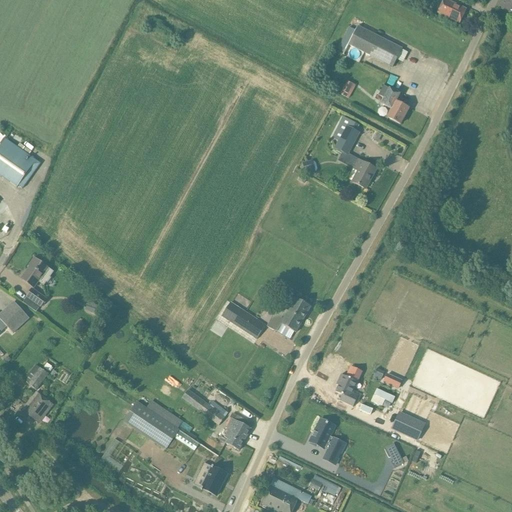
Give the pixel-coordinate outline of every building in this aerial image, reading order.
[(466,10),(446,0),(443,0),(437,13),(459,24),(466,10)] [(511,0),(501,0),(498,8),(511,14),(511,0)] [(357,27),(348,45),(364,53),(392,68),(402,50),(357,27)] [(345,85),(340,95),(349,99),(354,89),(345,85)] [(389,89),(383,86),(378,96),(384,99),(381,105),(391,110),(387,118),(400,125),(408,109),(395,102),(400,94),(389,89)] [(340,123),(332,138),(338,141),(334,148),(342,153),(338,161),(359,172),(353,183),(356,185),(365,190),(376,170),(348,155),(359,133),(340,123)] [(377,133),(373,139),(378,142),(381,135),(377,133)] [(0,176),(17,188),(18,186),(22,189),(40,164),(5,139),(0,146),(0,176)] [(53,273),(34,259),(29,266),(30,267),(21,279),(33,288),(38,282),(44,286),(46,283),(48,283),(50,279),(50,277),(53,273)] [(47,300),(32,290),(27,297),(41,308),(47,300)] [(310,307),(295,299),(288,312),(279,306),(266,327),(276,332),(280,325),(295,333),(310,307)] [(0,333),(6,327),(12,334),(29,319),(20,310),(14,302),(0,314),(0,333)] [(88,312),(96,315),(99,307),(92,304),(88,312)] [(265,326),(230,306),(222,320),(257,340),(265,326)] [(11,360),(7,357),(3,362),(7,365),(11,361),(11,360)] [(30,374),(24,381),(28,384),(36,391),(48,374),(40,368),(36,365),(30,374)] [(355,399),(350,397),(356,382),(361,372),(349,366),(344,377),(339,375),(335,385),(337,386),(334,392),(340,395),(338,401),(351,407),(355,399)] [(376,371),(374,377),(380,380),(383,374),(376,371)] [(399,388),(402,382),(387,375),(384,381),(399,388)] [(376,389),(370,401),(379,405),(382,399),(391,403),(394,397),(376,389)] [(218,413),(188,390),(182,398),(219,426),(227,414),(223,411),(223,410),(222,409),(218,413)] [(52,406),(36,393),(22,411),(38,424),(52,406)] [(146,409),(177,430),(182,422),(151,401),(146,409)] [(177,430),(146,409),(136,402),(125,419),(133,425),(131,428),(164,450),(167,446),(169,448),(172,448),(174,447),(175,445),(175,443),(174,441),(172,440),(173,438),(196,453),(200,445),(177,430)] [(244,420),(232,414),(230,418),(225,428),(228,430),(224,438),(227,439),(225,444),(230,447),(239,451),(253,425),(244,420)] [(416,441),(423,424),(402,414),(397,423),(395,422),(391,430),(416,441)] [(317,422),(307,443),(322,450),(322,449),(326,450),(321,460),(333,466),(340,452),(327,445),(330,439),(328,438),(332,429),(317,422)] [(103,460),(122,472),(126,466),(112,457),(121,442),(116,438),(103,460)] [(120,461),(128,447),(121,443),(113,457),(120,461)] [(196,453),(191,461),(201,466),(209,451),(200,445),(196,453)] [(395,448),(387,452),(395,468),(403,464),(408,462),(406,457),(401,460),(395,448)] [(204,464),(193,485),(198,488),(201,489),(200,490),(202,491),(202,490),(216,496),(223,482),(224,483),(227,475),(213,468),(213,467),(212,466),(212,467),(211,467),(209,466),(204,464)] [(315,476),(310,486),(315,488),(317,483),(327,488),(325,492),(335,496),(339,487),(315,476)] [(312,496),(273,479),(262,505),(276,511),(291,511),(297,500),(308,505),(312,496)]
